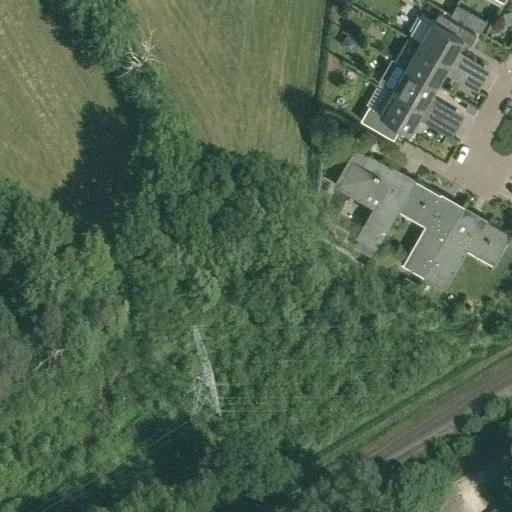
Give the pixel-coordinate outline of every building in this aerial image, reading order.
[(417,42),(464,69),(471,58),(454,48),(456,45),(458,46),(460,46),(463,46),(466,46),(468,45),(470,42),(475,33),(438,12),(433,20),(430,19),(422,13),(416,14),(409,27),(410,33),(419,38),(417,42)] [(406,36),(393,58),(404,64),(434,82),(440,70),(458,80),(464,69),(417,42),(406,36)] [(404,64),(391,87),(438,114),(444,103),(427,93),(434,82),(404,64)] [(432,125),(438,114),(391,87),(378,109),(369,104),(361,119),(391,136),(399,122),(408,128),(415,116),(432,125)] [(357,237),(374,247),(414,178),(367,151),(366,153),(353,145),(346,157),(349,159),(336,182),(362,197),(367,188),(381,196),(357,237)] [(402,263),(421,274),(461,205),(414,178),(374,247),(375,248),(399,206),(426,222),(402,263)] [(493,260),(508,232),(461,205),(421,274),(441,286),(465,244),(493,260)] [(511,511),(511,501),(496,511),(511,511)]
